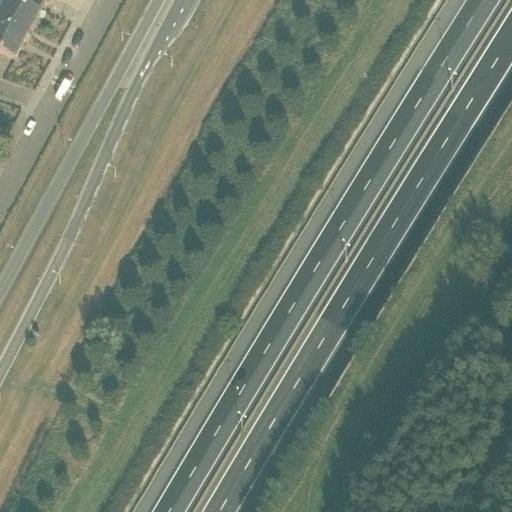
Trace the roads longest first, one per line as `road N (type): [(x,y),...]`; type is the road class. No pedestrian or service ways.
road 1 (motorway): [(482,0),(167,511)]
road 2 (motorway): [(219,511),(511,36)]
road 3 (secondary): [(0,374),(194,0)]
road 4 (secondary): [(152,0),(0,290)]
road 5 (residential): [(0,203),(110,0)]
